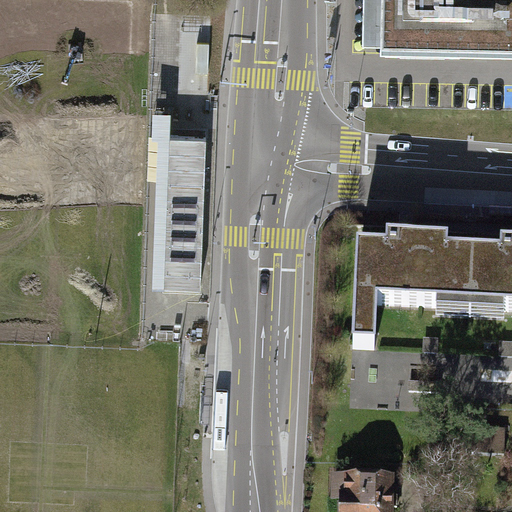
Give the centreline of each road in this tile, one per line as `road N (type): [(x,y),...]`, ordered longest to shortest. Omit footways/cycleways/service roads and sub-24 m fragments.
road 1 (secondary): [(257,511),(252,435),(269,164)]
road 2 (residential): [(269,164),(511,179)]
road 3 (secondary): [(279,0),(269,164)]
